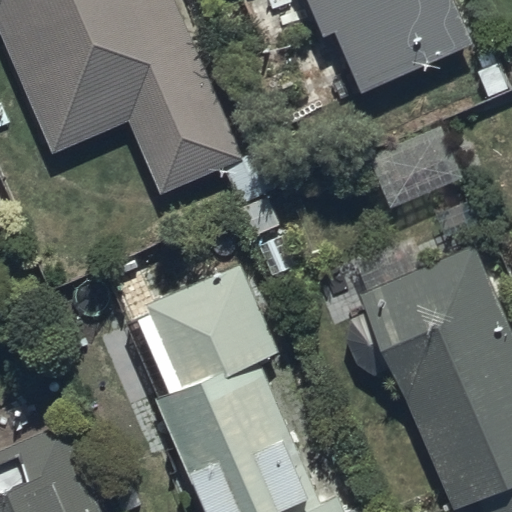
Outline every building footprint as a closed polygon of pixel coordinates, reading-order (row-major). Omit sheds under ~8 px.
[(163,200),(223,174),(251,243),(280,230),(266,199),(278,193),(260,152),(244,159),(173,0),(0,0),(0,30),(57,162),(131,129),(163,200)] [(308,0),(328,44),(338,40),(365,101),(476,51),(452,0),(308,0)] [(456,511),(463,511),(480,504),(483,511),(511,511),(511,333),(476,252),(428,273),(416,246),(373,265),(385,291),(362,301),(369,317),(350,326),(372,353),(384,348),(456,511)] [(242,273),(128,322),(158,391),(166,388),(171,400),(156,406),(201,511),(343,511),(341,506),(326,511),(324,511),(264,370),(281,363),(242,273)] [(116,511),(111,499),(98,504),(65,431),(0,460),(0,511),(116,511)] [(169,511),(167,507),(163,509),(159,502),(134,511),(169,511)]
